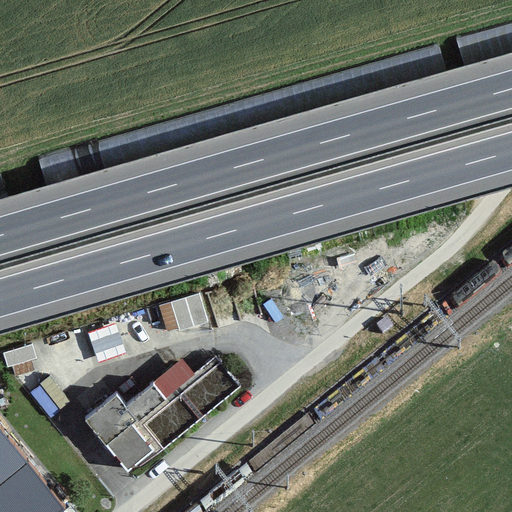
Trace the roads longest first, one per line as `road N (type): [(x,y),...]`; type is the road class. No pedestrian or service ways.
road 1 (motorway): [(0,298),(511,152)]
road 2 (motorway): [(511,89),(0,235)]
road 3 (unknown): [(301,365),(210,325),(123,346),(74,369),(58,390),(60,409),(132,504)]
